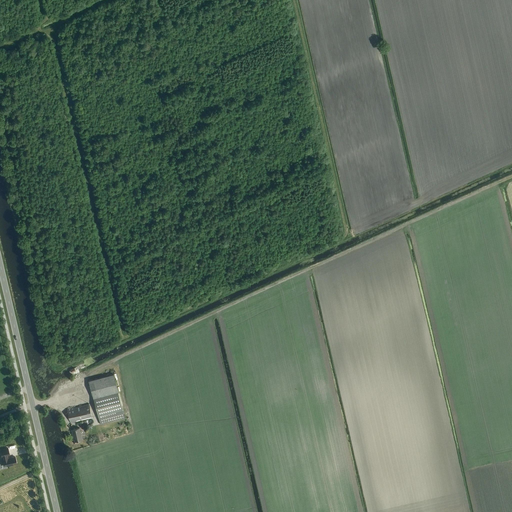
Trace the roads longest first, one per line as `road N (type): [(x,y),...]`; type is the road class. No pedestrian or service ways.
road 1 (track): [(43,0),(47,17),(39,27),(49,29),(122,340),(347,235),(293,0)]
road 2 (track): [(88,374),(511,176)]
road 3 (track): [(122,340),(65,365),(51,363),(0,142)]
road 4 (primary): [(57,511),(0,263)]
